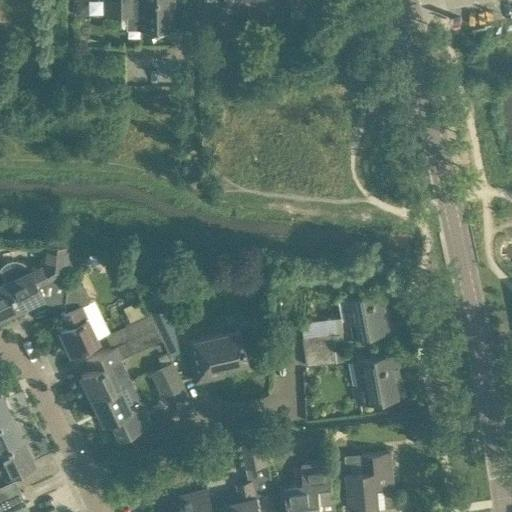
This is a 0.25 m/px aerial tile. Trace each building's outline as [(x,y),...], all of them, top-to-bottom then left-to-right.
[(127,29),(140,29),(175,29),(175,0),(104,0),(104,15),(127,14),(127,29)] [(0,267),(0,269),(5,281),(17,306),(41,294),(36,283),(63,270),(66,243),(44,241),(41,263),(27,270),(26,267),(25,266),(24,264),(21,263),(19,261),(18,261),(15,260),(14,260),(11,260),(8,261),(7,261),(5,262),(3,264),(2,265),(0,267)] [(0,314),(17,306),(5,281),(0,269),(0,314)] [(84,284),(77,281),(66,287),(63,306),(64,310),(59,312),(64,324),(58,327),(59,330),(56,332),(61,343),(66,342),(70,351),(88,344),(97,339),(81,305),(88,302),(90,297),(84,284)] [(304,350),(335,346),(346,344),(345,338),(346,337),(346,336),(391,327),(383,285),(341,293),(347,321),(343,322),(345,329),(333,331),(333,330),(302,334),(304,350)] [(162,307),(151,313),(156,325),(162,338),(172,360),(181,356),(172,336),(175,335),(162,307)] [(105,333),(111,346),(156,325),(151,313),(105,333)] [(87,388),(91,397),(118,385),(131,379),(121,357),(162,338),(156,325),(111,346),(86,358),(91,369),(80,374),(82,377),(78,379),(83,390),(87,388)] [(185,340),(190,361),(194,380),(222,374),(221,366),(246,361),(239,328),(185,340)] [(335,346),(304,350),(306,364),(345,359),(344,348),(336,349),(335,346)] [(395,350),(361,357),(354,358),(359,384),(354,385),(357,401),(403,392),(395,350)] [(157,357),(161,365),(171,360),(167,352),(157,357)] [(171,360),(161,365),(150,370),(161,393),(182,383),(171,360)] [(118,385),(91,397),(102,421),(109,418),(118,436),(147,422),(138,404),(129,409),(118,385)] [(0,418),(10,414),(0,392),(0,418)] [(0,418),(0,447),(21,437),(10,414),(0,418)] [(428,423),(411,418),(407,432),(424,437),(428,423)] [(281,428),(273,422),(263,435),(271,441),(281,428)] [(21,437),(0,447),(0,462),(5,474),(32,461),(21,437)] [(241,442),(245,462),(245,466),(267,462),(262,438),(241,442)] [(345,459),(346,471),(349,508),(365,507),(365,509),(379,508),(377,485),(393,483),(390,450),(361,452),(362,457),(345,459)] [(285,482),(285,487),(282,487),(283,499),(286,499),(287,511),(321,511),(320,500),(333,498),(329,460),(302,462),(304,480),(285,482)] [(0,484),(0,500),(20,491),(14,478),(0,484)] [(224,503),(211,505),(212,511),(261,511),(257,494),(256,494),(252,478),(239,481),(242,498),(224,502),(224,503)] [(212,511),(211,505),(207,488),(180,496),(184,510),(175,511),(212,511)] [(0,500),(0,511),(8,511),(26,504),(20,491),(0,500)]
